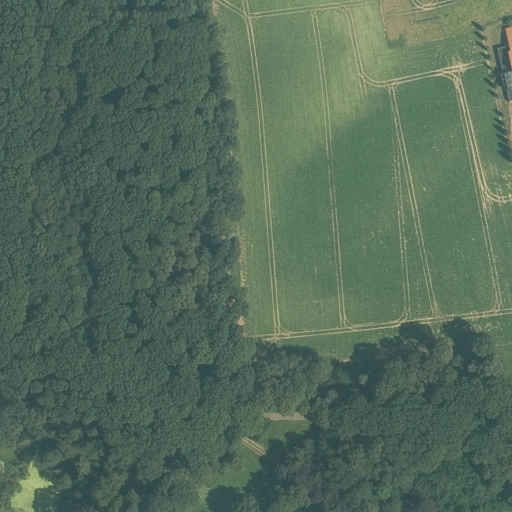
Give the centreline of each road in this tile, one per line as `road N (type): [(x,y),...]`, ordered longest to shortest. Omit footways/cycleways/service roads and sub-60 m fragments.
road 1 (track): [(58,0),(61,30),(86,76),(94,373)]
road 2 (unclassified): [(197,416),(511,407)]
road 3 (unclassified): [(197,416),(0,329)]
road 4 (track): [(343,511),(197,416)]
